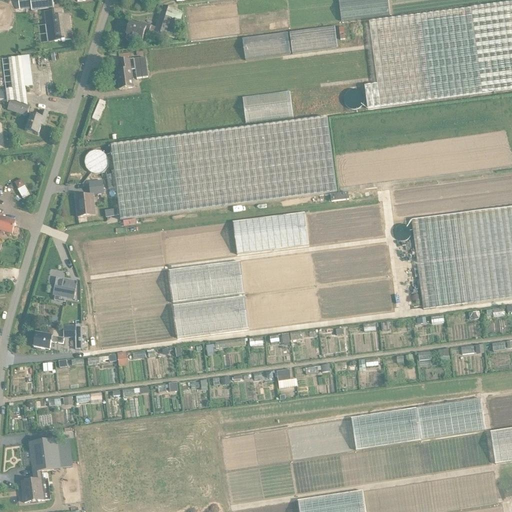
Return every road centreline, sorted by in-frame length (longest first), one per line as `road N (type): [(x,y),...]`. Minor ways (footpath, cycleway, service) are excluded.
road 1 (track): [(74,354),(511,302)]
road 2 (unclassified): [(0,384),(25,269),(108,0)]
